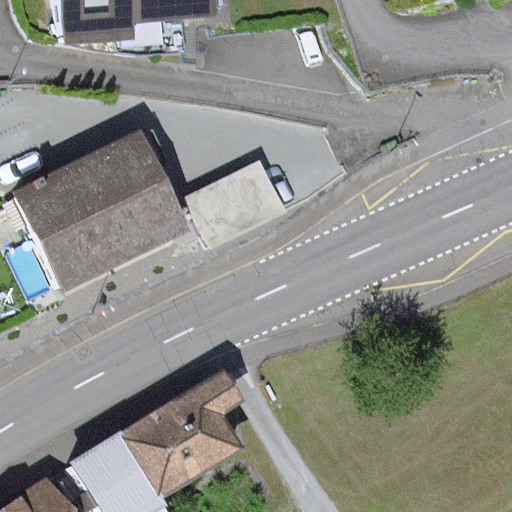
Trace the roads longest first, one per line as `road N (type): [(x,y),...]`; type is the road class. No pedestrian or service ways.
road 1 (primary): [(0,434),(210,320),(511,188)]
road 2 (residential): [(511,180),(494,145),(469,127),(0,65)]
